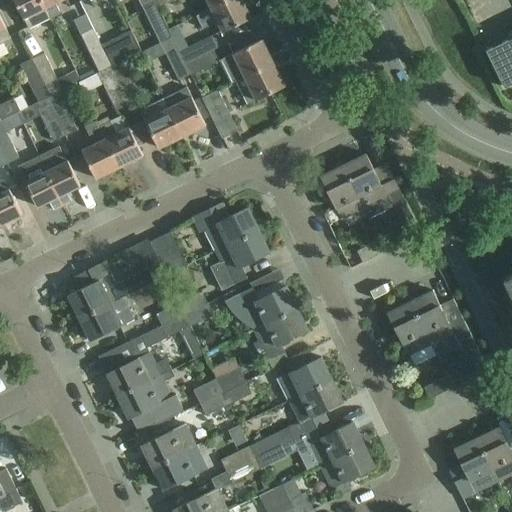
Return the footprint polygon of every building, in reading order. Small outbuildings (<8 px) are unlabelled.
[(14,0),(28,28),(50,17),(45,7),(41,0),(14,0)] [(41,0),(45,7),(50,17),(60,12),(55,2),(59,0),(41,0)] [(169,29),(158,7),(154,0),(150,0),(141,5),(159,42),(172,36),(169,29)] [(154,0),(158,7),(171,0),(207,0),(211,8),(228,0),(154,0)] [(228,0),(211,8),(196,16),(202,29),(218,22),(223,32),(252,18),(242,0),(228,0)] [(73,19),(98,72),(110,66),(100,45),(85,14),(73,19)] [(0,15),(0,42),(10,37),(0,15)] [(172,36),(186,63),(207,52),(200,41),(189,46),(178,25),(171,28),(169,29),(172,36)] [(122,60),(141,51),(131,30),(100,45),(110,66),(122,60)] [(191,74),(186,63),(172,36),(159,42),(178,81),(191,74)] [(511,37),(486,50),(504,87),(511,83),(511,37)] [(262,39),(233,53),(221,59),(232,82),(273,62),(262,39)] [(207,52),(186,63),(191,74),(192,76),(220,62),(214,49),(207,52)] [(33,58),(52,95),(62,90),(57,79),(44,52),(33,58)] [(46,97),(52,95),(33,58),(19,64),(38,102),(46,97)] [(122,60),(110,66),(129,104),(141,99),(122,60)] [(285,86),(273,62),(232,82),(232,83),(236,81),(239,86),(247,104),(285,86)] [(110,66),(98,72),(97,73),(116,110),(129,104),(110,66)] [(57,79),(62,90),(81,80),(76,69),(57,79)] [(187,87),(164,98),(183,137),(206,125),(187,87)] [(62,90),(52,95),(46,97),(65,136),(77,130),(59,92),(63,90),(62,90)] [(238,131),(218,90),(203,97),(223,138),(238,131)] [(65,136),(46,97),(38,102),(34,104),(53,142),(65,136)] [(159,148),(183,137),(164,98),(140,110),(159,148)] [(2,120),(1,120),(0,120),(0,147),(8,163),(18,158),(0,121),(2,120)] [(120,167),(97,120),(84,126),(93,145),(82,150),(96,179),(120,167)] [(97,120),(120,167),(143,156),(129,127),(117,133),(111,121),(100,126),(97,120)] [(59,196),(81,186),(61,146),(40,156),(59,196)] [(344,165),(365,209),(369,218),(393,206),(410,239),(421,234),(406,204),(394,179),(381,185),(366,154),(364,155),(365,158),(346,167),(344,165)] [(40,156),(18,167),(38,207),(59,196),(40,156)] [(342,220),(365,209),(344,165),(342,166),(344,168),(324,178),(323,175),(321,176),(342,220)] [(0,223),(1,225),(22,214),(13,196),(9,189),(8,189),(5,182),(0,180),(0,223)] [(216,251),(259,230),(258,229),(256,230),(246,210),(249,209),(248,207),(220,221),(214,207),(193,218),(200,232),(205,229),(216,251)] [(246,278),(241,267),(270,252),(269,251),(266,252),(257,232),(259,231),(259,230),(216,251),(221,262),(211,267),(222,289),(246,278)] [(171,232),(150,243),(166,276),(188,265),(177,243),(171,232)] [(385,251),(380,240),(357,251),(363,262),(385,251)] [(154,281),(166,276),(150,243),(138,249),(154,281)] [(79,318),(122,297),(105,262),(71,278),(72,279),(73,279),(78,291),(68,295),(69,297),(72,296),(82,316),(79,317),(79,318)] [(253,330),(298,309),(297,307),(294,308),(284,289),(287,287),(286,285),(259,299),(253,287),(225,301),(228,305),(230,309),(233,312),(235,315),(237,317),(240,320),(245,323),(249,326),(254,329),(253,330)] [(411,301),(410,301),(431,345),(454,334),(433,290),(431,291),(432,294),(412,304),(411,301)] [(179,302),(185,315),(208,304),(202,291),(179,302)] [(122,297),(79,318),(80,319),(83,318),(92,337),(90,339),(90,341),(133,320),(122,297)] [(431,345),(410,301),(409,302),(410,305),(391,314),(389,312),(387,313),(408,356),(431,345)] [(162,327),(185,315),(179,302),(156,314),(162,327)] [(208,304),(185,315),(191,327),(214,316),(208,304)] [(298,309),(253,330),(258,340),(254,342),(264,361),(284,351),(281,344),(308,331),(307,329),(305,330),(295,310),(298,309)] [(191,327),(185,315),(162,327),(168,338),(191,327)] [(147,320),(125,330),(130,342),(152,331),(147,320)] [(460,350),(463,349),(476,376),(488,370),(469,331),(454,338),(460,350)] [(118,396),(160,375),(149,352),(107,373),(108,375),(110,374),(120,394),(117,395),(118,396)] [(290,400),(332,380),(332,379),(329,380),(319,361),(322,359),(321,357),(279,378),(290,400)] [(216,378),(224,393),(246,382),(238,367),(216,378)] [(171,397),(160,375),(118,396),(118,397),(121,396),(131,415),(128,417),(129,419),(147,410),(153,422),(182,408),(175,395),(171,397)] [(452,387),(446,376),(424,387),(429,398),(452,387)] [(201,405),(224,393),(216,378),(193,389),(201,405)] [(332,380),(290,400),(301,423),(343,402),(342,401),(339,402),(330,382),(332,381),(332,380)] [(246,382),(224,393),(229,404),(251,393),(246,382)] [(229,404),(224,393),(201,405),(206,416),(229,404)] [(309,442),(321,466),(364,444),(363,443),(361,445),(351,425),(354,423),(353,421),(309,442)] [(153,467),(196,446),(185,424),(142,445),(143,447),(145,445),(155,465),(152,466),(153,467)] [(232,429),(239,444),(249,439),(243,424),(232,429)] [(478,437),(477,438),(498,481),(511,474),(511,451),(499,427),(497,428),(499,431),(479,440),(478,437)] [(291,440),(285,428),(250,446),(256,458),(282,445),(291,440)] [(464,498),(498,481),(477,438),(476,438),(477,441),(457,451),(456,448),(454,449),(463,468),(452,474),(464,498)] [(364,445),(364,444),(321,466),(332,488),(334,487),(347,481),(375,467),(374,465),(371,466),(362,446),(364,445)] [(282,445),(256,458),(261,469),(287,456),(282,445)] [(196,446),(153,467),(153,468),(156,467),(166,487),(163,488),(164,490),(207,469),(196,446)] [(227,472),(256,458),(250,446),(221,460),(227,472)] [(261,469),(256,458),(227,472),(232,483),(261,469)] [(0,506),(2,511),(22,502),(6,468),(0,470),(0,506)] [(347,481),(334,487),(339,497),(351,491),(347,481)] [(290,500),(282,485),(271,490),(280,508),(282,511),(308,511),(314,509),(305,492),(290,500)] [(226,511),(228,511),(217,488),(173,509),(174,511),(177,510),(178,511),(226,511)] [(260,496),(267,511),(282,511),(280,508),(271,490),(260,496)]
